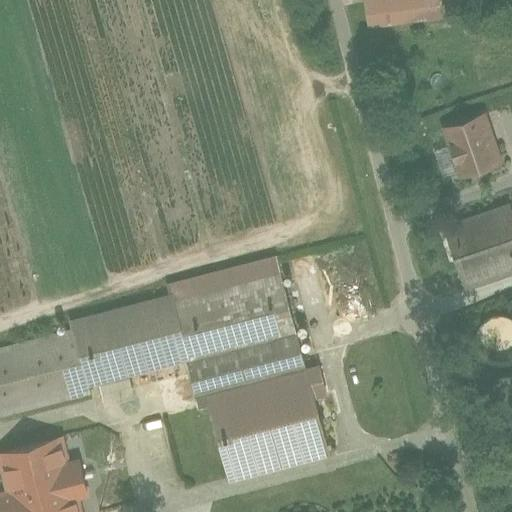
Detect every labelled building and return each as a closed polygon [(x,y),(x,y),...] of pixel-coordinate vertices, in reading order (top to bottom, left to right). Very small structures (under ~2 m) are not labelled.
[(428,0),(366,0),(371,29),(432,20),(428,0)] [(511,163),(493,111),(451,126),(470,179),(511,163)] [(475,283),(511,269),(511,203),(454,225),(475,283)] [(69,333),(0,350),(0,419),(90,397),(88,389),(190,364),(201,409),(211,406),(230,480),(333,454),(319,397),(330,395),(322,363),(306,367),(278,257),(171,284),(174,295),(66,322),(69,333)] [(511,325),(490,331),(497,361),(511,357),(511,325)] [(12,493),(0,496),(0,511),(74,511),(68,488),(114,477),(102,429),(2,454),(12,493)]
